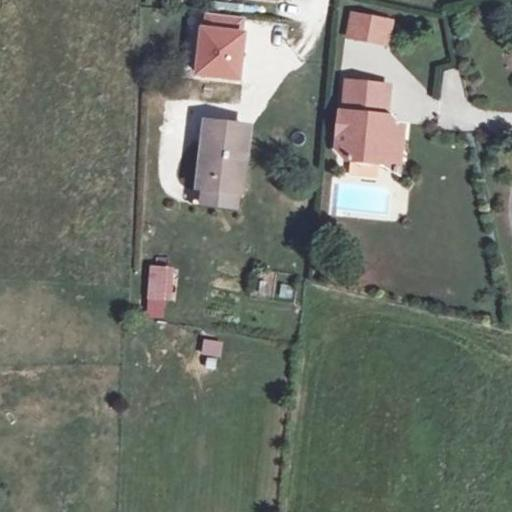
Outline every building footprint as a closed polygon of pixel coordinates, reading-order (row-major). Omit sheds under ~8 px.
[(202,11),(194,75),(242,80),(249,17),(202,11)] [(360,16),(341,13),(336,37),(355,41),(360,16)] [(360,16),(355,41),(373,44),(378,20),(360,16)] [(331,112),(328,112),(325,146),(335,158),(370,162),(371,156),(388,158),(392,126),(378,124),(374,116),(377,85),(334,81),(331,112)] [(241,124),(201,119),(194,182),(234,186),(241,124)] [(371,156),(370,162),(387,172),(388,158),(371,156)] [(234,186),(194,182),(189,181),(186,201),(232,206),(234,186)] [(160,264),(144,263),(142,294),(157,295),(160,264)] [(202,355),(222,356),(223,340),(203,339),(202,355)]
